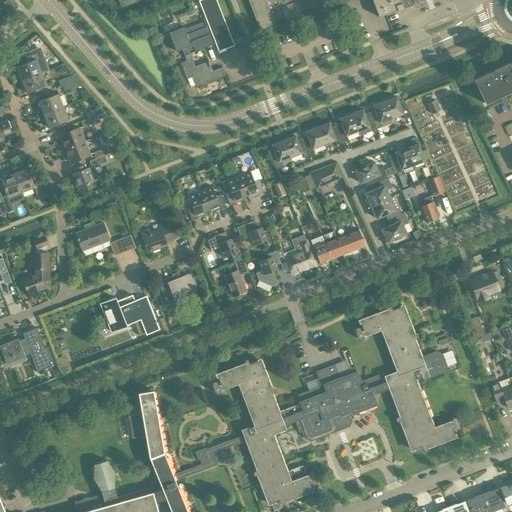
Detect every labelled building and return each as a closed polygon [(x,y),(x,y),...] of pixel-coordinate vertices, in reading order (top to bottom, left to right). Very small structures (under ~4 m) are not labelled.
[(184,27),(169,33),(176,51),(182,49),(186,61),(181,63),(187,79),(192,77),(196,87),(225,75),(222,68),(210,72),(208,68),(211,66),(209,61),(195,67),(190,54),(214,44),(206,25),(208,25),(219,52),(235,46),(216,0),(201,0),(199,1),(206,19),(204,20),(204,22),(185,29),(184,27)] [(248,0),(261,33),(276,27),(274,21),(285,17),(287,23),(303,17),(301,11),(312,7),(314,13),(330,7),(327,0),(283,0),(284,2),(280,3),(279,0),(248,0)] [(372,0),(379,16),(397,9),(398,11),(415,4),(414,3),(420,0),(372,0)] [(51,48),(38,51),(40,56),(52,53),(51,48)] [(17,67),(22,80),(42,73),(37,60),(17,67)] [(511,60),(473,79),(484,103),(511,90),(511,60)] [(42,73),(22,80),(27,94),(47,86),(42,73)] [(61,87),(63,86),(78,80),(74,76),(59,81),(61,87)] [(78,80),(63,86),(65,92),(82,85),(78,80)] [(39,102),(44,115),(64,107),(59,94),(39,102)] [(397,97),(385,101),(392,118),(403,114),(405,119),(411,116),(405,102),(400,104),(397,97)] [(428,103),(433,113),(441,110),(436,99),(428,103)] [(376,113),(371,115),(377,130),(383,127),(381,123),(392,118),(385,101),(374,106),(376,113)] [(64,107),(44,115),(49,128),(69,120),(64,107)] [(87,113),(89,119),(97,116),(105,112),(102,108),(87,113)] [(363,110),(351,115),(358,132),(370,127),(371,132),(377,130),(371,115),(366,117),(363,110)] [(342,126),(337,128),(343,143),(348,141),(347,136),(358,132),(351,115),(340,119),(342,126)] [(97,116),(89,119),(82,122),(84,127),(99,121),(97,116)] [(0,142),(3,141),(2,139),(4,139),(4,136),(11,133),(6,120),(0,122),(0,142)] [(329,123),(318,128),(324,145),(335,140),(337,145),(343,143),(337,128),(332,130),(329,123)] [(61,135),(66,149),(85,142),(80,128),(61,135)] [(309,139),(303,141),(309,156),(315,154),(313,149),(324,145),(318,128),(306,132),(309,139)] [(295,136),(285,140),(291,158),(302,154),(303,158),(309,156),(303,141),(298,143),(295,136)] [(291,158),(285,140),(272,145),(275,152),(269,154),(276,169),(281,167),(280,162),(291,158)] [(85,142),(66,149),(71,163),(90,155),(85,142)] [(419,144),(407,148),(414,166),(420,163),(423,169),(429,166),(433,175),(437,173),(434,165),(434,164),(428,152),(423,154),(419,144)] [(94,153),(96,159),(105,155),(111,153),(109,147),(94,153)] [(414,166),(407,148),(395,153),(399,163),(394,165),(398,176),(404,174),(402,170),(414,166)] [(96,159),(90,161),(92,167),(107,161),(105,155),(96,159)] [(372,178),(374,184),(388,177),(383,167),(378,170),(374,162),(369,164),(368,162),(360,166),(361,168),(355,171),(361,183),(372,178)] [(316,188),(319,195),(323,194),(320,187),(343,177),(336,164),(311,175),(317,188),(316,188)] [(95,188),(93,182),(99,180),(97,173),(92,175),(89,168),(73,174),(78,188),(79,187),(81,193),(95,188)] [(27,169),(14,174),(21,192),(34,188),(39,200),(45,198),(39,183),(33,185),(27,169)] [(250,171),(238,176),(246,196),(251,194),(252,197),(264,192),(259,179),(254,181),(250,171)] [(282,183),(294,178),(292,172),(279,177),(282,183)] [(0,192),(0,193),(7,213),(14,210),(9,197),(21,192),(14,174),(1,179),(8,195),(2,197),(0,192)] [(304,192),(315,187),(310,174),(298,180),(304,192)] [(398,176),(400,181),(403,188),(408,186),(406,179),(404,174),(398,176)] [(246,196),(238,176),(226,181),(230,191),(225,193),(230,206),(242,201),(241,198),(246,196)] [(427,180),(433,196),(445,191),(439,176),(427,180)] [(366,194),(372,207),(394,196),(391,197),(387,190),(393,188),(388,177),(374,184),(377,189),(366,194)] [(299,189),(294,178),(283,183),(288,194),(299,189)] [(286,195),(280,181),(273,184),(279,198),(286,195)] [(212,186),(200,191),(208,211),(213,209),(214,212),(226,207),(221,194),(216,196),(212,186)] [(410,188),(403,191),(402,191),(403,191),(401,192),(404,198),(405,198),(406,200),(414,197),(413,194),(416,193),(413,187),(410,188)] [(208,211),(200,191),(188,195),(192,205),(187,207),(192,221),(204,216),(203,212),(208,211)] [(388,214),(391,219),(402,214),(394,196),(372,207),(377,219),(388,214)] [(427,222),(428,223),(433,221),(433,220),(439,218),(430,196),(425,198),(425,199),(418,202),(420,207),(421,207),(427,222)] [(402,214),(391,219),(393,225),(382,230),(388,242),(394,240),(395,242),(403,238),(402,236),(407,234),(404,226),(409,223),(404,213),(402,214)] [(273,215),(267,218),(269,225),(276,222),(273,215)] [(165,241),(180,236),(174,220),(160,226),(161,231),(152,235),(150,229),(141,232),(148,252),(167,245),(165,241)] [(250,236),(253,245),(266,241),(268,244),(274,242),(268,230),(263,232),(261,227),(258,228),(255,220),(237,227),(242,239),(250,236)] [(76,233),(83,251),(110,240),(103,223),(96,226),(94,221),(84,225),(85,229),(76,233)] [(361,230),(337,239),(343,254),(365,246),(362,238),(364,237),(361,230)] [(334,231),(323,236),(332,259),(343,254),(337,239),(334,231)] [(223,257),(231,254),(235,263),(244,259),(245,259),(238,241),(233,243),(231,239),(228,240),(225,232),(207,239),(212,251),(220,248),(223,257)] [(332,259),(323,236),(311,240),(320,263),(332,259)] [(297,254),(303,267),(304,269),(316,265),(309,248),(311,247),(307,239),(306,237),(298,239),(292,242),(297,254)] [(37,248),(48,244),(45,238),(34,242),(37,248)] [(110,244),(115,256),(125,252),(123,247),(125,246),(123,239),(110,244)] [(285,249),(292,246),(290,240),(283,243),(285,249)] [(48,253),(48,244),(37,248),(35,254),(34,254),(35,275),(23,280),(29,297),(38,293),(38,291),(50,286),(48,253)] [(275,250),(275,251),(280,263),(286,261),(287,262),(285,263),(286,266),(288,265),(291,274),(304,269),(303,267),(297,254),(295,249),(283,253),(281,248),(275,250)] [(280,263),(275,251),(268,254),(269,258),(259,262),(262,271),(256,273),(259,281),(272,286),(279,284),(274,271),(277,270),(275,265),(280,263)] [(235,263),(238,271),(240,277),(249,274),(244,259),(235,263)] [(243,284),(240,277),(238,271),(225,276),(233,297),(247,291),(244,283),(243,284)] [(493,271),(470,280),(476,295),(477,295),(479,302),(491,298),(490,295),(506,288),(501,275),(500,276),(498,271),(494,273),(493,271)] [(182,298),(198,292),(192,274),(175,280),(173,276),(159,282),(168,306),(183,300),(182,298)] [(491,294),(492,299),(503,296),(501,291),(491,294)] [(116,297),(99,304),(111,332),(123,328),(122,325),(141,318),(147,333),(159,328),(146,296),(135,301),(132,295),(122,299),(122,301),(118,303),(116,297)] [(415,335),(404,306),(393,310),(393,312),(390,313),(389,310),(368,318),(360,321),(364,331),(362,332),(361,328),(359,327),(357,327),(356,328),(355,329),(355,331),(358,339),(359,340),(360,340),(362,340),(363,339),(364,338),(364,336),(368,335),(383,329),(393,356),(399,373),(397,374),(397,373),(391,375),(389,371),(368,379),(361,382),(357,373),(350,375),(345,362),(330,367),(317,372),(322,385),(298,394),(301,402),(302,405),(298,406),(297,405),(279,412),(272,393),(270,394),(269,390),(271,389),(261,360),(250,364),(250,365),(247,366),(246,364),(217,375),(221,385),(219,385),(218,383),(217,381),(215,382),(214,382),(213,383),(213,384),(213,385),(216,392),(217,394),(218,395),(219,394),(221,393),(221,392),(221,391),(221,390),(239,383),(256,427),(254,428),(253,427),(243,431),(244,435),(246,441),(258,471),(260,470),(261,474),(258,475),(269,504),(280,500),(279,499),(282,498),(284,502),(313,491),(309,481),(311,480),(312,483),(313,484),(314,485),(315,484),(317,484),(317,483),(317,482),(317,480),(315,473),(314,472),(313,472),(312,472),(311,472),(310,473),(309,474),(309,475),(307,476),(305,471),(302,473),(300,467),(300,466),(290,470),(291,470),(291,473),(287,473),(272,433),(273,432),(274,433),(285,429),(283,425),(293,421),(296,422),(295,423),(299,433),(303,431),(305,438),(311,440),(332,432),(335,426),(351,420),(348,413),(352,411),(353,414),(368,408),(377,405),(373,394),(391,388),(402,417),(403,417),(404,420),(402,421),(412,450),(423,446),(423,444),(425,444),(427,448),(453,438),(456,437),(453,427),(454,426),(455,429),(456,430),(458,431),(459,430),(460,429),(461,427),(460,426),(458,419),(456,418),(454,418),(453,418),(452,420),(452,422),(434,429),(431,420),(433,419),(418,381),(416,382),(415,379),(417,378),(417,379),(426,376),(427,379),(444,372),(445,372),(447,367),(442,355),(437,353),(424,358),(425,361),(423,361),(420,354),(415,339),(413,340),(412,336),(415,335)] [(478,317),(470,319),(476,337),(477,337),(480,336),(484,334),(478,317)] [(501,330),(503,335),(511,332),(509,327),(501,330)] [(0,359),(2,365),(7,363),(31,354),(38,372),(52,366),(50,362),(53,361),(48,347),(45,348),(37,328),(23,334),(24,337),(0,346),(1,348),(0,348),(0,359)] [(480,359),(489,382),(497,379),(494,373),(491,374),(487,363),(490,362),(488,356),(480,359)] [(50,371),(52,377),(60,374),(58,368),(50,371)] [(511,388),(508,379),(490,386),(497,404),(504,401),(507,408),(508,409),(511,408),(511,388)] [(187,511),(175,481),(172,475),(164,453),(154,391),(138,394),(142,414),(129,416),(132,438),(146,436),(150,458),(154,469),(153,470),(157,481),(150,485),(152,488),(117,498),(115,488),(115,473),(107,461),(93,465),(94,480),(102,492),(105,491),(106,494),(89,499),(89,496),(83,498),(83,499),(74,502),(77,511),(43,511),(41,511),(21,511),(20,511),(5,511),(0,498),(0,511),(154,511),(158,511),(157,509),(169,505),(171,511),(187,511)] [(246,441),(244,435),(206,450),(205,448),(195,452),(198,460),(199,459),(201,464),(172,475),(175,481),(218,465),(214,457),(220,455),(218,451),(246,441)] [(511,483),(501,488),(507,504),(511,502),(511,483)] [(496,489),(482,495),(488,511),(502,506),(496,489)] [(486,511),(488,511),(482,495),(468,500),(472,511),(486,511)] [(467,511),(463,502),(449,507),(451,511),(467,511)]
